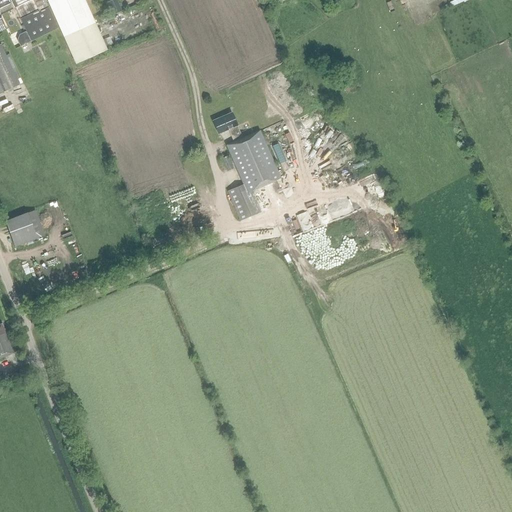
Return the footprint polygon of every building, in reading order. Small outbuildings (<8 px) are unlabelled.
[(0,0),(0,8),(10,4),(7,0),(0,0)] [(10,0),(20,20),(31,42),(58,29),(48,8),(44,0),(10,0)] [(48,0),(47,1),(75,64),(107,50),(84,0),(48,0)] [(117,0),(112,0),(107,3),(113,16),(122,12),(117,0)] [(25,32),(19,35),(16,41),(20,48),(31,42),(25,32)] [(0,93),(19,85),(16,80),(19,78),(9,54),(6,56),(0,44),(0,93)] [(279,182),(258,133),(241,140),(235,127),(230,114),(211,122),(216,135),(226,131),(232,144),(224,147),(241,187),(225,194),(239,224),(259,215),(250,195),(279,182)] [(226,154),(221,156),(227,171),(233,168),(226,154)] [(44,236),(35,211),(27,213),(4,221),(8,234),(13,247),(44,236)] [(0,324),(0,357),(14,351),(7,331),(5,332),(2,324),(0,324)]
